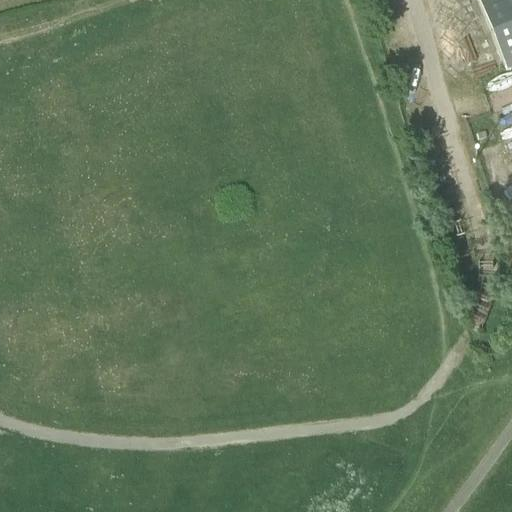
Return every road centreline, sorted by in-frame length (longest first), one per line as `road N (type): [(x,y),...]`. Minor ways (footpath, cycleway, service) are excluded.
road 1 (track): [(454,357),(412,410),(353,424),(97,444),(0,420)]
road 2 (unclassified): [(411,0),(490,270),(483,314),(471,333)]
